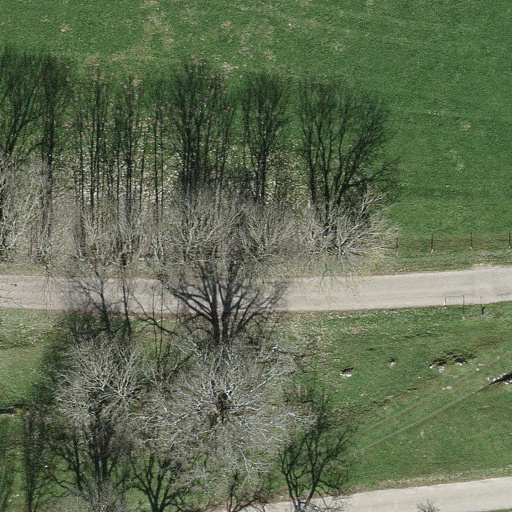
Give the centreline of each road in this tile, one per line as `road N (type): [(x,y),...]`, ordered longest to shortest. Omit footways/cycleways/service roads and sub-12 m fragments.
road 1 (unclassified): [(0,290),(217,295),(511,283)]
road 2 (residential): [(294,509),(511,485)]
